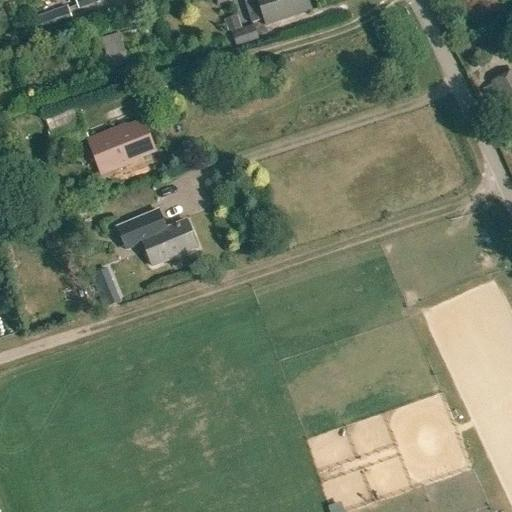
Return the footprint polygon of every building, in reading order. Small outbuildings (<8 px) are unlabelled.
[(74,0),(78,9),(103,0),(74,0)] [(262,20),(264,27),(310,12),(306,0),(251,0),(244,2),(251,24),(262,20)] [(67,8),(38,18),(43,35),(73,25),(67,8)] [(151,26),(158,45),(166,42),(159,23),(151,26)] [(232,34),(236,47),(257,41),(253,28),(232,34)] [(126,58),(119,34),(100,40),(110,71),(127,66),(125,59),(126,58)] [(511,123),(511,78),(490,90),(508,126),(511,123)] [(45,135),(52,152),(86,139),(79,119),(77,120),(72,108),(43,119),(48,134),(45,135)] [(126,131),(125,129),(88,143),(100,176),(141,162),(139,159),(152,154),(142,125),(126,131)] [(159,213),(158,212),(117,229),(124,247),(141,240),(152,268),(197,250),(186,223),(163,232),(156,214),(159,213)] [(41,229),(46,247),(80,237),(75,219),(41,229)]
